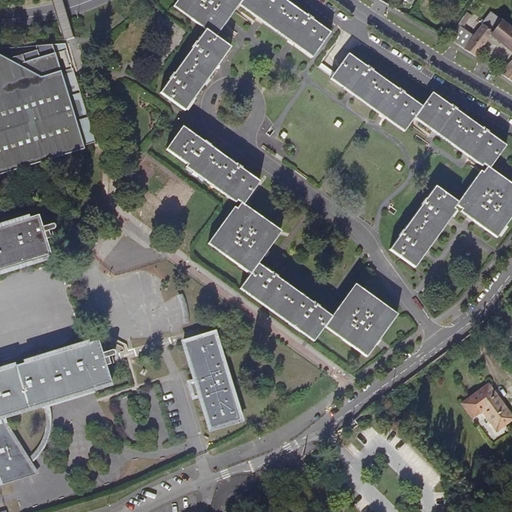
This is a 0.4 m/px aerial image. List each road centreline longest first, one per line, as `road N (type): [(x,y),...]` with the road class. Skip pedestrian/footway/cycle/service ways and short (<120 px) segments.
road 1 (residential): [(440,345),(365,232),(241,142)]
road 2 (residential): [(440,345),(321,430),(202,484)]
road 3 (tertiary): [(339,0),(511,104)]
road 4 (residential): [(241,142),(257,118),(252,95),(236,83),(218,90),(209,105),(217,123)]
